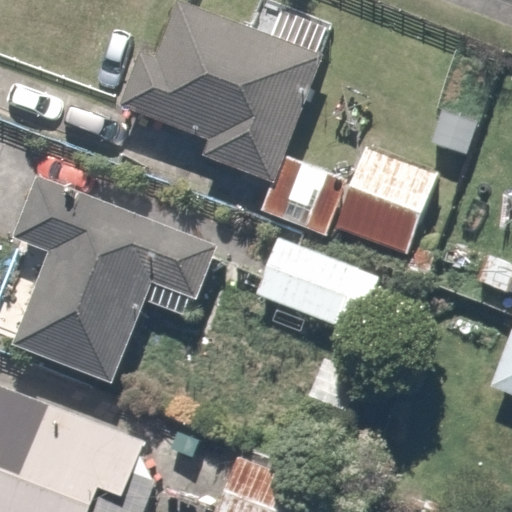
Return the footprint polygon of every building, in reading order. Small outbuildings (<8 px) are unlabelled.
[(216,142),(211,156),(275,179),(319,53),(187,6),(168,60),(148,53),(128,111),(216,142)] [(449,177),(373,150),(344,234),(420,260),(449,177)] [(293,155),(271,210),(335,236),(357,182),(293,155)] [(153,300),(198,318),(226,246),(47,176),(23,238),(55,251),(16,350),(118,390),(153,300)] [(364,271),(286,239),(263,295),(341,327),(364,271)] [(511,356),(500,385),(511,389),(511,356)] [(148,507),(171,441),(4,381),(0,390),(0,453),(9,456),(0,480),(0,511),(109,511),(116,496),(148,507)] [(302,511),(319,472),(246,444),(219,511),(302,511)]
